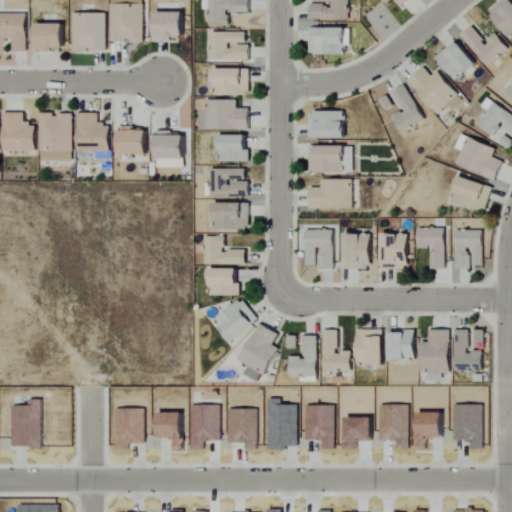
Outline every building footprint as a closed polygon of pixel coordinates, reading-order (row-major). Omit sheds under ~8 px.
[(210,25),(230,25),(230,13),(252,13),(252,0),(204,0),(204,11),(211,11),(210,25)] [(350,0),(316,0),(316,3),(333,3),(333,6),(312,6),(312,19),(351,19),(350,0)] [(387,0),(390,3),(393,0),(396,0),(404,8),(412,0),(387,0)] [(146,42),(146,4),(114,4),(113,42),(146,42)] [(159,39),(186,40),(187,13),(159,12),(159,39)] [(15,52),(27,52),(27,14),(0,13),(0,40),(15,40),(15,52)] [(109,13),(76,13),(76,52),(109,51),(109,13)] [(68,51),(68,24),(40,23),(40,50),(68,51)] [(463,37),(491,67),(511,48),(498,34),(488,42),(474,27),(463,37)] [(349,54),(349,28),(312,28),(312,54),(349,54)] [(212,33),(213,60),(252,59),(252,44),(249,44),(249,32),(212,33)] [(440,57),(457,81),(479,65),(463,42),(440,57)] [(253,69),(217,68),(217,95),(252,96),(253,69)] [(442,70),(434,77),(427,68),(412,80),(437,115),(462,97),(442,70)] [(394,92),(405,111),(394,118),(403,133),(427,120),(407,85),(394,92)] [(240,100),(208,100),(209,130),(252,130),(252,109),(240,109),(240,100)] [(478,124),(496,136),(503,126),(511,131),(511,113),(493,101),(478,124)] [(312,138),(348,138),(348,112),(312,112),(312,138)] [(6,152),(38,151),(38,124),(27,124),(26,113),(5,113),(6,152)] [(80,152),(113,152),(113,125),(100,125),(100,113),(80,113),(80,152)] [(75,114),(42,114),(42,161),(75,161),(75,114)] [(123,155),(151,154),(151,128),(122,129),(123,155)] [(186,168),(187,136),(173,135),(173,132),(159,131),(158,168),(186,168)] [(251,135),(222,136),(222,162),(251,161),(251,135)] [(458,165),(499,181),(506,161),(495,157),(499,148),(463,135),(458,149),(463,151),(458,165)] [(312,172),(348,173),(348,147),(312,146),(312,172)] [(213,169),(212,197),(252,198),(252,181),(248,181),(248,170),(213,169)] [(496,187),(462,176),(454,201),(488,212),(496,187)] [(312,208),(355,209),(355,180),(325,180),(325,188),(312,188),(312,208)] [(251,230),(252,204),(216,203),(216,229),(251,230)] [(433,269),(449,270),(449,229),(421,229),(420,249),(433,249),(433,269)] [(337,231),(309,230),(308,266),(321,266),(321,269),(336,269),(337,231)] [(458,268),(486,268),(486,231),(459,231),(458,268)] [(374,270),(375,235),(349,234),(348,269),(374,270)] [(411,270),(412,235),(386,235),(385,270),(411,270)] [(228,237),(207,237),(206,265),(248,266),(248,251),(227,250),(228,237)] [(212,296),(242,296),(242,270),(212,270),(212,296)] [(230,341),(260,324),(247,301),(217,318),(230,341)] [(281,349),(275,346),(281,334),(262,324),(241,362),(250,367),(246,375),(262,384),(281,349)] [(388,330),(360,330),(360,365),(388,365),(388,330)] [(445,380),(445,373),(452,374),(454,331),(432,330),(431,342),(425,342),(424,374),(431,374),(431,379),(445,380)] [(457,371),(485,371),(485,352),(471,352),(471,331),(457,330),(457,371)] [(487,330),(477,331),(477,344),(487,344),(487,330)] [(354,351),(342,351),(341,331),(325,331),(326,372),(354,372),(354,351)] [(394,331),(393,361),(419,362),(419,332),(394,331)] [(320,337),(305,337),(305,358),(292,358),(292,377),(319,377),(320,337)] [(186,415),(161,414),(161,438),(186,438),(186,415)]
